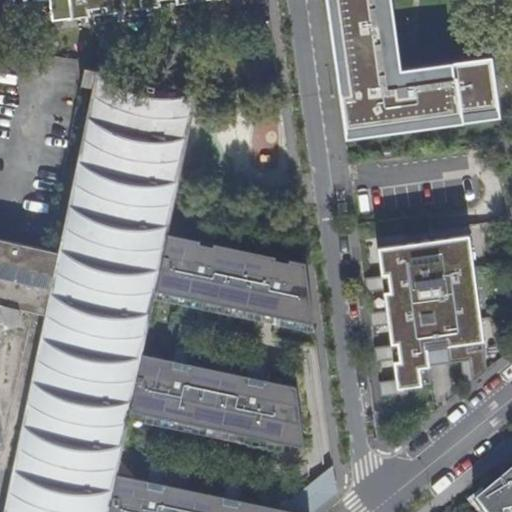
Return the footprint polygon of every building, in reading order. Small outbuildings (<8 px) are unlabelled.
[(187,0),(31,0),(32,2),(45,0),(47,0),(51,20),(187,0)] [(333,0),(325,0),(338,89),(346,88),(333,0)] [(333,0),(346,88),(338,89),(344,127),(498,104),(491,52),(451,57),(453,72),(388,81),(386,72),(382,43),(375,0),(333,0)] [(453,72),(451,57),(400,65),(389,0),(375,0),(382,43),(386,72),(388,81),(453,72)] [(0,511),(108,511),(129,416),(130,409),(154,296),(156,288),(197,89),(97,70),(59,251),(0,237),(0,511)] [(498,104),(344,127),(345,135),(500,112),(498,104)] [(305,259),(168,231),(156,288),(314,321),(305,259)] [(380,378),(382,393),(407,390),(406,383),(432,379),(430,362),(461,358),(465,385),(487,367),(470,231),(379,243),(382,271),(366,274),(367,288),(385,286),(387,306),(370,308),(372,323),(389,321),(392,341),(375,343),(377,358),(394,356),(397,376),(380,378)] [(314,321),(156,288),(154,296),(315,328),(314,321)] [(174,357),(143,351),(130,409),(283,439),(304,444),(297,382),(266,376),(268,363),(252,359),(249,373),(190,361),(193,347),(177,344),(174,357)] [(283,439),(130,409),(129,416),(281,447),(283,439)] [(333,461),(281,505),(310,511),(337,489),(333,461)] [(149,478),(118,472),(109,511),(308,511),(310,511),(281,505),(241,496),(243,482),(227,479),(224,493),(165,481),(168,467),(152,464),(149,478)] [(511,511),(511,470),(476,500),(485,511),(511,511)]
